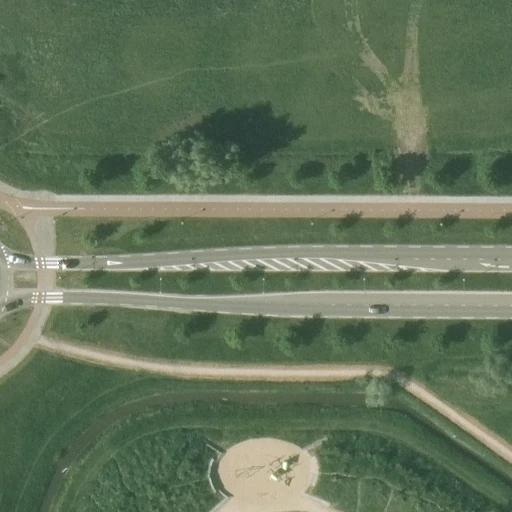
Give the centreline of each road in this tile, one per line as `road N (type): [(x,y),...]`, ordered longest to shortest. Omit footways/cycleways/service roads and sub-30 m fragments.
road 1 (secondary): [(0,300),(511,309)]
road 2 (secondary): [(511,256),(0,262)]
